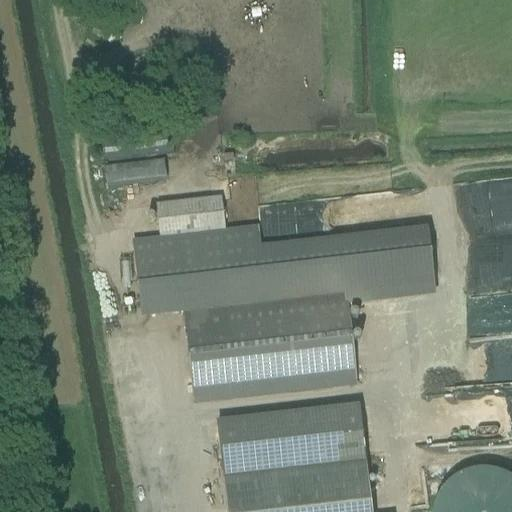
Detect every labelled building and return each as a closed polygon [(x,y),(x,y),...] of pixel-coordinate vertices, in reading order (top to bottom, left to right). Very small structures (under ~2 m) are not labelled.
[(167,155),(165,138),(101,147),(103,164),(167,155)] [(164,183),(162,164),(97,172),(100,191),(164,183)] [(182,314),(344,295),(431,285),(425,235),(259,254),(256,230),(224,234),(220,201),(155,209),(159,241),(133,244),(142,318),(182,314)] [(432,298),(431,285),(344,295),(345,308),(432,298)] [(344,295),(182,314),(193,406),(354,387),(345,308),(344,295)] [(357,410),(216,426),(223,483),(364,466),(357,410)] [(369,511),(364,466),(223,483),(226,511),(369,511)] [(479,472),(460,477),(444,489),(433,506),(432,511),(511,511),(511,483),(499,475),(479,472)]
